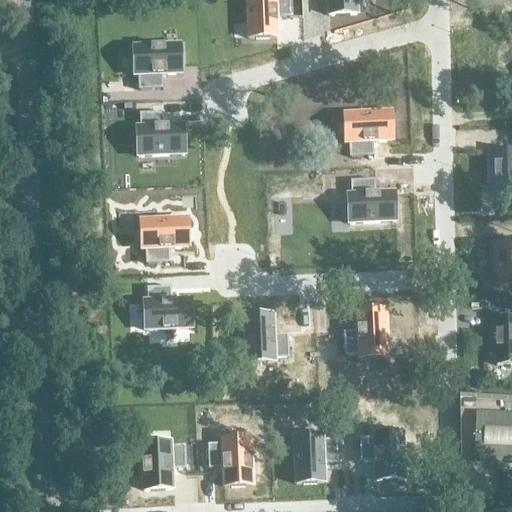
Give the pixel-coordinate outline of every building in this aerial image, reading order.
[(246,0),(249,41),(250,41),(275,40),(277,40),(276,21),(290,20),(289,0),(246,0)] [(327,0),(329,18),(330,18),(355,17),(357,17),(355,0),(327,0)] [(179,49),(134,51),(134,52),(135,77),(135,79),(139,78),(139,92),(162,91),(161,77),(181,77),(180,75),(179,50),(179,49)] [(141,131),(137,131),(137,133),(138,158),(138,159),(184,157),(184,156),(183,131),(183,129),(164,130),(163,116),(140,117),(141,131)] [(390,116),(345,118),(345,119),(346,144),(346,146),(350,146),(350,160),(373,159),(372,145),(392,144),(392,142),(390,117),(390,116)] [(511,154),(490,155),(491,186),(495,186),(495,200),(511,199),(511,154)] [(352,198),(348,198),(349,226),(395,225),(395,223),(394,198),(394,197),(375,197),(374,183),(351,184),(352,198)] [(187,223),(141,224),(141,226),(142,251),(142,252),(146,252),(146,266),(169,265),(169,251),(188,251),(188,249),(187,224),(187,223)] [(511,245),(494,245),(495,276),(499,276),(500,290),(511,290),(511,245)] [(148,305),(145,305),(146,333),(191,332),(190,304),(171,305),(170,292),(171,292),(171,290),(171,291),(148,292),(148,305)] [(346,335),(343,335),(343,336),(344,335),(345,358),(359,358),(359,361),(387,360),(385,315),(357,316),(358,335),(346,336),(346,335)] [(272,320),(245,321),(246,366),(274,365),(274,361),(288,361),(287,338),(288,338),(285,338),(285,339),(273,339),(272,320)] [(511,322),(492,323),(492,354),(497,354),(497,368),(511,367),(511,322)] [(475,462),(475,464),(511,465),(511,416),(478,415),(477,416),(483,416),(482,434),(477,433),(476,444),(481,445),(480,463),(475,462)] [(361,464),(360,464),(360,465),(363,465),(363,464),(375,464),(376,483),(404,482),(402,437),(374,438),(374,441),(360,442),(361,464)] [(295,441),(294,441),(296,487),(297,486),(322,485),(324,485),(323,466),(337,466),(336,443),(322,443),(322,440),(321,440),(295,441)] [(209,471),(208,471),(211,471),(223,470),(224,489),(252,488),(250,443),(222,444),(222,448),(208,448),(209,471)] [(144,447),(142,447),(144,493),(146,493),(171,492),(172,492),(171,473),(185,472),(184,449),(170,450),(170,446),(169,446),(144,447)]
